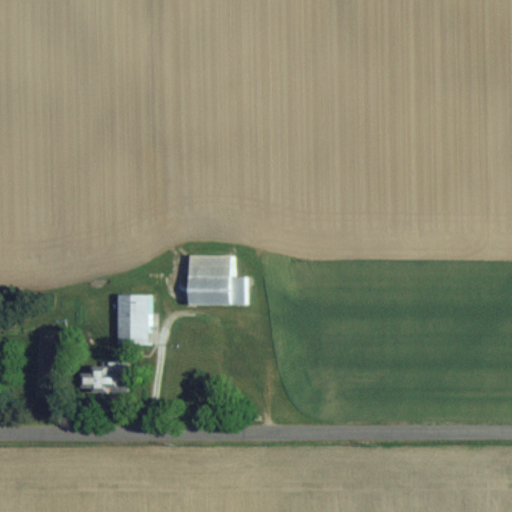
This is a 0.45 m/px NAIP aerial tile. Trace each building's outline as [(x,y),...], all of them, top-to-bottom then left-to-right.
[(191,304),(246,304),(246,276),(233,276),(233,254),(191,254),(191,304)] [(120,343),(150,343),(150,294),(120,294),(120,343)] [(295,325),(294,316),(286,316),(287,325),(295,325)] [(254,335),(226,335),(226,359),(281,359),(281,340),(254,340),(254,335)] [(86,365),(85,389),(125,389),(125,365),(86,365)]
